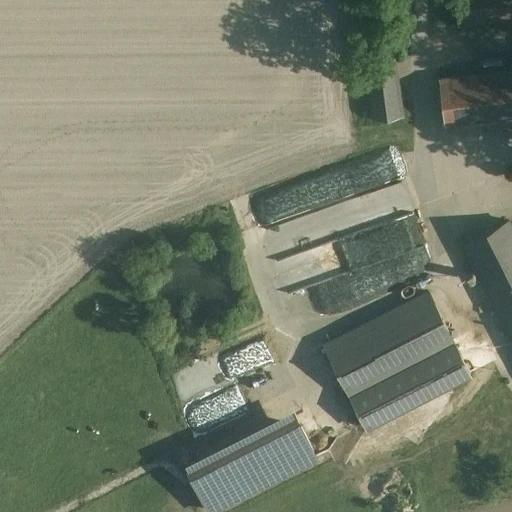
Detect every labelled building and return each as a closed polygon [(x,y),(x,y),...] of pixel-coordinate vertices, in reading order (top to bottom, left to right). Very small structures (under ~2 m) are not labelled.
[(511,0),(453,0),(456,28),(511,23),(511,0)] [(366,62),(372,122),(400,119),(394,59),(366,62)] [(511,77),(441,83),(445,130),(511,124),(511,77)] [(330,203),(267,221),(277,255),(339,237),(330,203)] [(511,227),(509,221),(463,245),(511,342),(511,227)] [(366,427),(464,377),(470,373),(468,370),(429,291),(325,344),(366,427)] [(459,430),(440,460),(469,479),(511,410),(511,398),(472,373),(468,370),(470,373),(464,377),(439,416),(459,430)] [(292,409),(186,462),(194,478),(300,424),(292,409)] [(300,424),(194,478),(210,509),(316,456),(300,424)]
